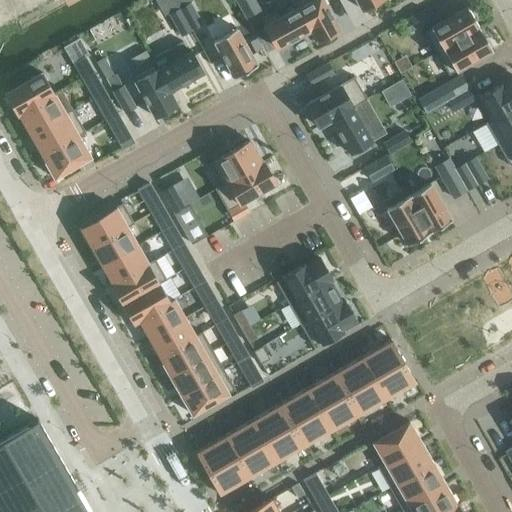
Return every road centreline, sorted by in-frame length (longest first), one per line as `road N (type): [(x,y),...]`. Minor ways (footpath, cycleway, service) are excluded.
road 1 (residential): [(196,511),(30,220)]
road 2 (residential): [(265,93),(30,220)]
road 3 (residential): [(265,93),(383,297)]
road 4 (residential): [(383,297),(511,223)]
road 5 (residential): [(383,297),(450,414)]
